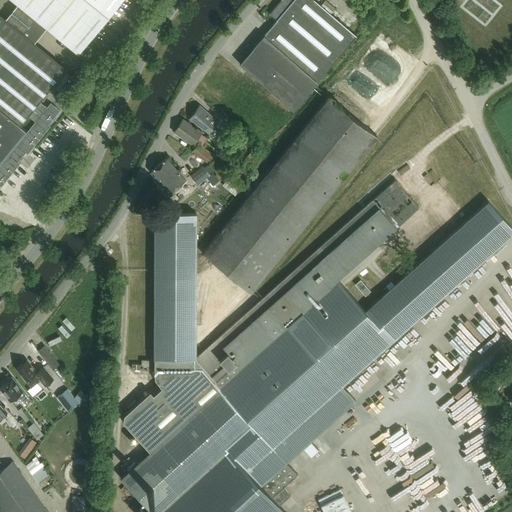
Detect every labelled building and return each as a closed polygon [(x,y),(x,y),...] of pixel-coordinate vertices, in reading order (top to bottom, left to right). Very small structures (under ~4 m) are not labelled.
[(46,127),(58,113),(48,105),(44,110),(36,104),(66,68),(34,42),(46,27),(52,32),(78,53),(120,0),(12,0),(17,3),(6,18),(0,13),(0,184),(1,183),(3,185),(22,161),(20,160),(27,151),(29,152),(48,128),(46,127)] [(356,35),(330,13),(334,7),(325,0),(324,0),(321,5),(315,0),(279,0),(269,13),(277,20),(253,48),(240,63),(263,82),(293,109),(356,35)] [(251,292),(377,136),(328,96),(202,252),(251,292)] [(199,105),(190,118),(210,133),(219,122),(199,105)] [(192,144),(201,131),(182,118),(173,131),(192,144)] [(209,164),(215,156),(198,142),(192,151),(209,164)] [(250,170),(260,157),(252,150),(242,163),(250,170)] [(186,180),(167,157),(151,171),(160,183),(159,184),(168,195),(180,185),(188,195),(198,186),(190,177),(186,180)] [(212,172),(207,165),(204,167),(202,165),(190,175),(198,184),(210,174),(212,172)] [(210,174),(198,184),(201,188),(202,187),(205,191),(219,180),(212,172),(210,174)] [(319,449),(311,440),(356,400),(342,385),(511,230),(511,227),(487,200),(365,310),(336,279),(418,207),(401,187),(402,186),(396,179),(195,357),(196,213),(155,213),(155,393),(153,395),(150,391),(124,414),(124,422),(150,451),(121,478),(151,511),(286,511),(280,505),(290,496),(284,487),(298,474),(287,463),(304,447),(311,456),(319,449)] [(370,292),(359,280),(353,285),(364,297),(370,292)] [(440,370),(445,376),(505,326),(486,304),(482,307),(489,316),(476,327),(468,317),(445,337),(448,340),(438,348),(445,357),(439,361),(444,366),(440,370)] [(60,364),(45,346),(38,351),(53,370),(60,364)] [(27,359),(16,368),(20,372),(22,374),(21,375),(26,381),(31,387),(40,380),(45,386),(54,379),(43,366),(37,371),(33,367),(27,359)] [(150,360),(142,360),(141,366),(143,366),(143,371),(149,371),(150,360)] [(25,405),(31,399),(20,386),(19,386),(11,376),(5,381),(6,382),(0,386),(0,387),(10,400),(17,395),(25,405)] [(69,403),(76,400),(73,393),(66,396),(69,403)] [(13,426),(18,421),(5,405),(4,406),(0,401),(0,416),(3,414),(13,426)] [(35,421),(27,427),(40,442),(46,434),(35,421)] [(390,463),(401,456),(396,448),(390,452),(386,446),(361,463),(368,473),(388,460),(390,463)] [(46,511),(45,510),(46,509),(12,460),(4,466),(0,460),(0,504),(5,511),(46,511)] [(496,487),(483,496),(490,506),(503,498),(496,487)] [(319,500),(324,511),(351,511),(341,489),(319,500)] [(73,496),(73,511),(84,511),(84,496),(73,496)]
